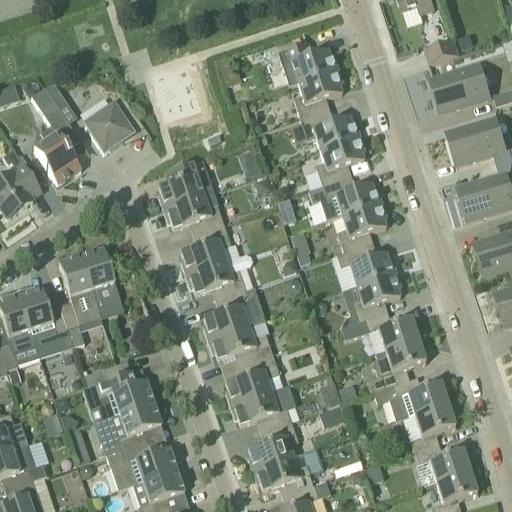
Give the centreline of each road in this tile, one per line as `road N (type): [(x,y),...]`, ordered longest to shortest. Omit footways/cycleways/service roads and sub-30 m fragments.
road 1 (residential): [(511,467),(357,0)]
road 2 (residential): [(233,511),(134,216),(123,204),(101,202)]
road 3 (residential): [(0,271),(101,202)]
